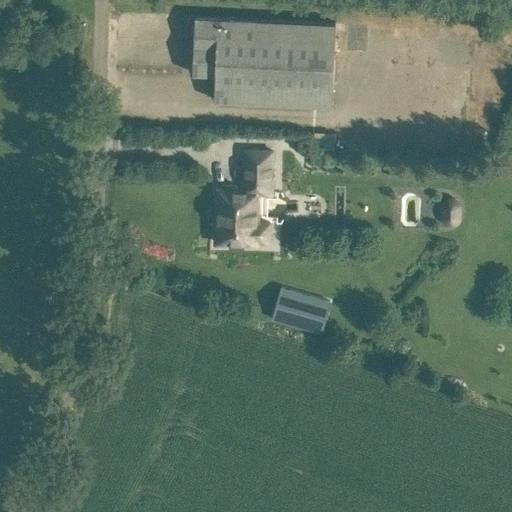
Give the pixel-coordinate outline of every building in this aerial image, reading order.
[(333,83),(336,21),(196,15),(193,72),(217,73),(215,98),(313,103),(314,82),(333,83)] [(313,152),(334,154),(335,132),(315,130),(313,152)] [(230,245),(244,246),(244,242),(257,242),(257,240),(270,241),(271,220),(257,220),(258,190),(272,190),(273,149),(245,149),(244,188),(237,188),(237,184),(223,183),(223,187),(218,187),(217,241),(230,241),(230,245)] [(440,201),(441,216),(443,220),(448,223),(451,223),(456,222),(459,219),(461,216),(461,201),(457,196),(454,194),(452,193),(447,194),(445,195),(441,199),(440,201)] [(281,285),(272,318),(321,332),(331,299),(281,285)]
